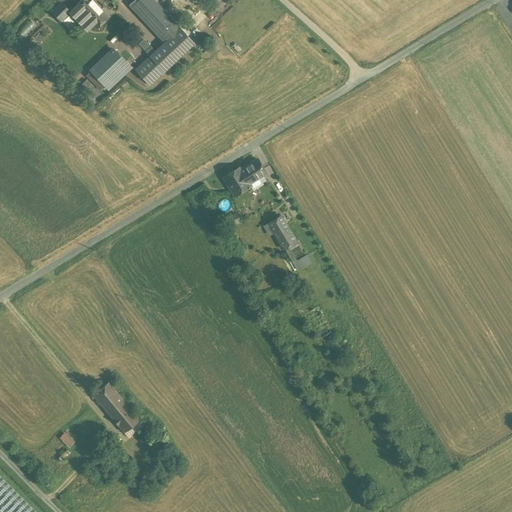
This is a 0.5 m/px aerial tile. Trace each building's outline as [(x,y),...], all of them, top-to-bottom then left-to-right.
[(109,16),(93,0),(80,0),(75,6),(81,12),(93,25),(96,28),(109,16)] [(173,20),(154,0),(135,0),(130,5),(158,35),(173,20)] [(61,1),(51,11),(61,21),(70,12),(69,12),(71,10),(61,1)] [(71,10),(69,12),(70,12),(75,18),(81,12),(75,6),(71,10)] [(93,25),(81,12),(75,18),(87,30),(93,25)] [(173,20),(158,35),(165,42),(180,28),(173,20)] [(165,42),(136,69),(150,84),(194,43),(180,28),(165,42)] [(146,51),(151,46),(145,40),(141,44),(146,51)] [(113,49),(91,70),(105,85),(127,64),(113,49)] [(86,95),(95,87),(87,79),(78,87),(86,95)] [(258,159),(241,170),(239,167),(224,176),(235,195),(250,185),(249,183),(266,172),(258,159)] [(281,215),(269,223),(284,248),(290,245),(296,241),(281,215)] [(290,245),(284,248),(289,256),(294,253),(290,245)] [(109,382),(94,394),(109,413),(124,400),(109,382)] [(124,400),(109,413),(124,431),(140,419),(124,400)] [(65,431),(59,437),(68,447),(75,441),(65,431)] [(0,511),(37,511),(0,474),(0,511)]
